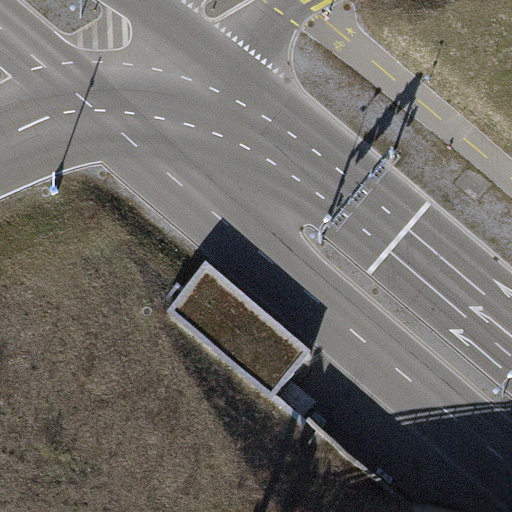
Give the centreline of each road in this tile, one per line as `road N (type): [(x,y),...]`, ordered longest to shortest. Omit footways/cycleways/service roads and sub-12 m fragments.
road 1 (primary): [(212,210),(511,465)]
road 2 (primary): [(511,324),(388,221),(220,61)]
road 3 (primary): [(85,100),(212,210)]
road 4 (primary): [(220,61),(212,210)]
road 5 (primary): [(220,61),(85,100)]
